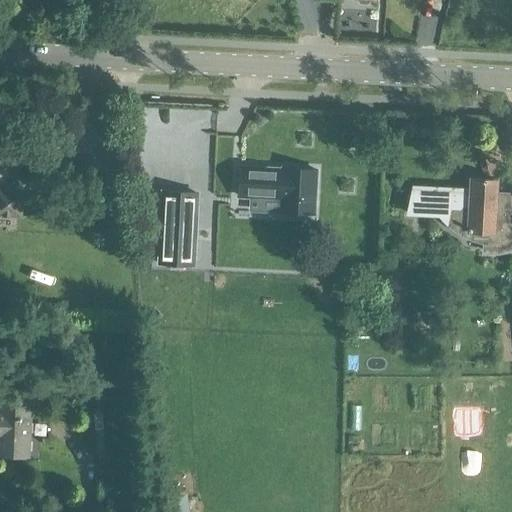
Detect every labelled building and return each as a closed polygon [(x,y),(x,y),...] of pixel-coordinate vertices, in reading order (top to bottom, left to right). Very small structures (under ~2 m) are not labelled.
[(281,170),(240,168),(238,195),(280,198),(280,212),(314,214),(316,170),(281,168),(281,170)] [(413,186),(406,211),(429,213),(430,207),(461,209),(460,215),(457,230),(464,234),(471,237),(474,239),(481,241),(489,241),(489,242),(496,242),(500,241),(508,240),(511,238),(511,240),(511,231),(507,193),(506,193),(507,197),(496,196),(497,179),(470,177),(469,190),(434,188),(434,187),(413,186)] [(23,190),(0,188),(0,216),(22,218),(23,190)] [(195,267),(199,192),(161,190),(157,265),(195,267)] [(0,453),(27,455),(29,403),(0,401),(0,453)] [(167,496),(168,499),(163,500),(164,511),(189,511),(187,494),(167,496)]
